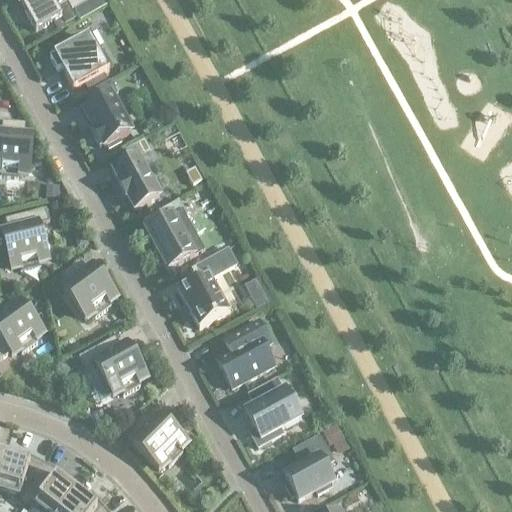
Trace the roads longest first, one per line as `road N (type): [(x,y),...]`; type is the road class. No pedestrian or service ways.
road 1 (residential): [(262,511),(0,32)]
road 2 (residential): [(0,411),(59,429),(114,465),(151,511)]
